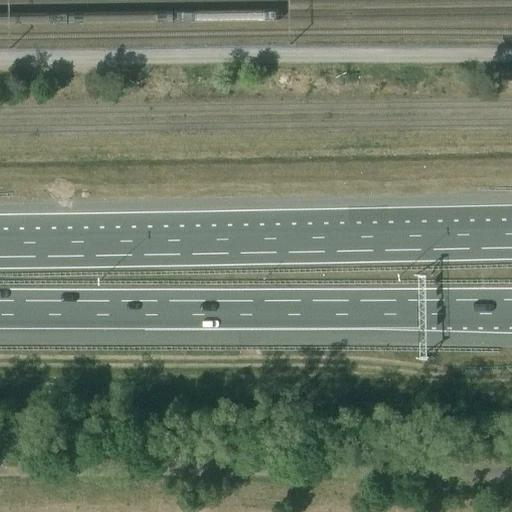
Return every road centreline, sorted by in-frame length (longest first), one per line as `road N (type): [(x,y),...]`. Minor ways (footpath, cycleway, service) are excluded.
road 1 (motorway): [(511,241),(0,249)]
road 2 (motorway): [(0,308),(511,307)]
